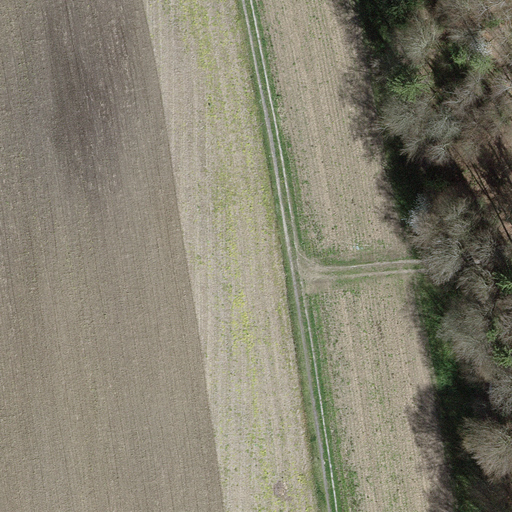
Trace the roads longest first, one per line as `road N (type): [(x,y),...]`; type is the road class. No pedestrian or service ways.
road 1 (track): [(336,511),(246,0)]
road 2 (track): [(298,275),(511,254)]
